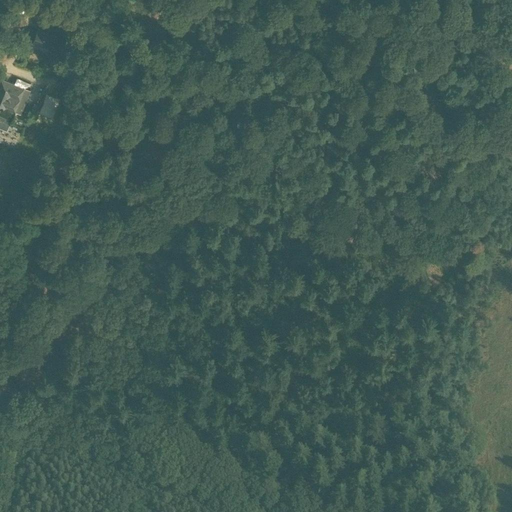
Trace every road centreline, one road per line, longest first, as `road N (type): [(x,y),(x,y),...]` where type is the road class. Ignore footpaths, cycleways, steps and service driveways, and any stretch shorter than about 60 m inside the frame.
road 1 (track): [(95,191),(144,188),(189,164),(301,52),(364,18)]
road 2 (unknown): [(17,393),(305,511)]
road 3 (unknown): [(104,169),(17,393)]
road 4 (unknown): [(152,0),(155,50),(104,169)]
road 5 (track): [(364,18),(511,74)]
